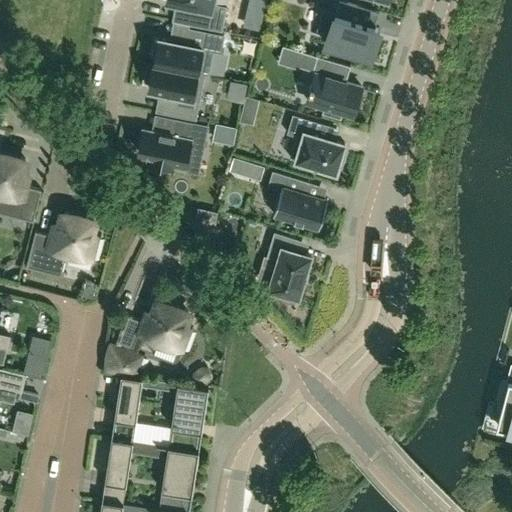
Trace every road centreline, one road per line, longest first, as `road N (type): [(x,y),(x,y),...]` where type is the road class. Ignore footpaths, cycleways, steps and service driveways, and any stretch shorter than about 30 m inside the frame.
road 1 (unclassified): [(320,390),(379,323),(392,169),(443,0)]
road 2 (residential): [(320,390),(75,145)]
road 3 (residential): [(71,302),(24,511)]
road 4 (residential): [(65,511),(98,309)]
road 5 (residential): [(430,511),(320,390)]
road 6 (residential): [(129,0),(106,117),(75,145)]
road 7 (unclassified): [(243,511),(250,473),(268,440),(320,390)]
